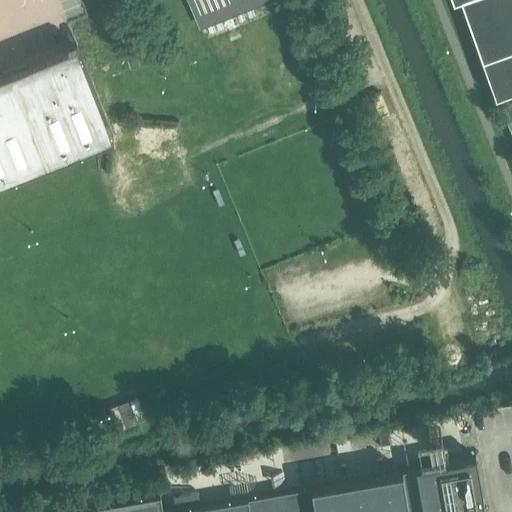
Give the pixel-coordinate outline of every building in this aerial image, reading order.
[(112,0),(102,0),(106,10),(109,9),(115,7),(112,0)] [(191,0),(201,24),(260,0),(191,0)] [(511,0),(462,0),(495,94),(511,88),(511,0)] [(127,42),(122,44),(130,67),(140,63),(133,45),(131,41),(127,42)] [(77,42),(12,68),(49,160),(113,135),(77,43),(78,43),(77,42)] [(321,61),(310,65),(319,88),(330,84),(321,61)] [(12,68),(0,72),(0,179),(49,160),(12,68)] [(511,98),(501,103),(511,130),(511,98)] [(138,394),(108,406),(110,413),(117,429),(147,417),(143,407),(138,394)] [(160,494),(56,511),(485,511),(476,454),(410,466),(411,467),(392,470),(392,469),(391,470),(391,471),(372,474),(372,473),(371,473),(371,474),(353,477),(353,476),(352,476),(352,478),(333,481),(333,480),(332,480),(332,481),(313,484),(313,483),(312,483),(312,484),(294,488),(293,487),(293,488),(274,491),(274,490),(273,490),(273,491),(254,495),(254,494),(253,494),(253,495),(235,498),(234,497),(233,497),(234,498),(227,499),(227,498),(209,501),(210,502),(204,503),(203,502),(202,502),(200,491),(177,495),(178,506),(163,509),(160,494)]
